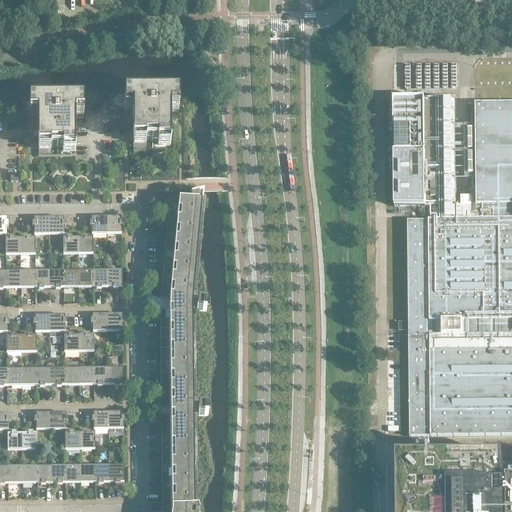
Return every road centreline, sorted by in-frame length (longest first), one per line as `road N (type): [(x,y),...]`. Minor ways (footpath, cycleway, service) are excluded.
road 1 (secondary): [(243,0),(264,312),(257,511)]
road 2 (secondary): [(293,511),(300,343),(277,5)]
road 3 (residential): [(0,511),(135,509),(142,500),(140,405)]
road 4 (residential): [(0,406),(140,405)]
road 5 (residential): [(0,310),(139,309)]
